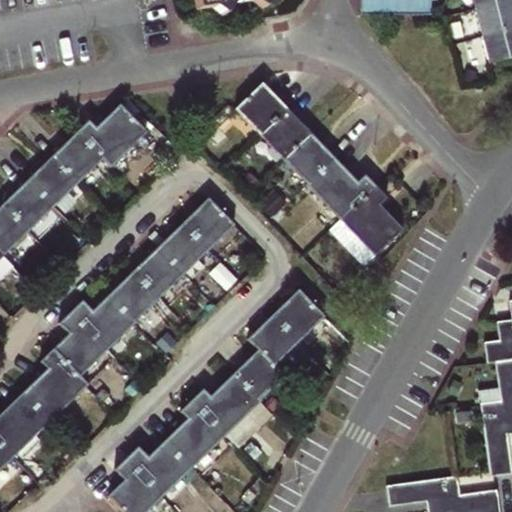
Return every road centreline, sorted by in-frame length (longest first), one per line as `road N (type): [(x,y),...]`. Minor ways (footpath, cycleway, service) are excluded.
road 1 (residential): [(0,359),(173,179),(196,177),(219,188),(275,252),(267,290),(30,511)]
road 2 (tertiary): [(315,511),(490,199)]
road 3 (residential): [(0,94),(335,38)]
road 4 (residential): [(335,38),(490,199)]
